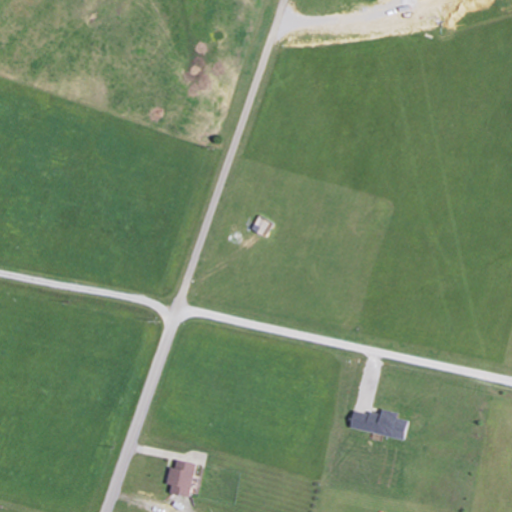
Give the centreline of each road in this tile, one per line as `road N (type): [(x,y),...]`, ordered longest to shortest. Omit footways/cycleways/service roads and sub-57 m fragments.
road 1 (residential): [(140,414),(511,413)]
road 2 (residential): [(106,511),(193,262)]
road 3 (residential): [(0,412),(140,414)]
